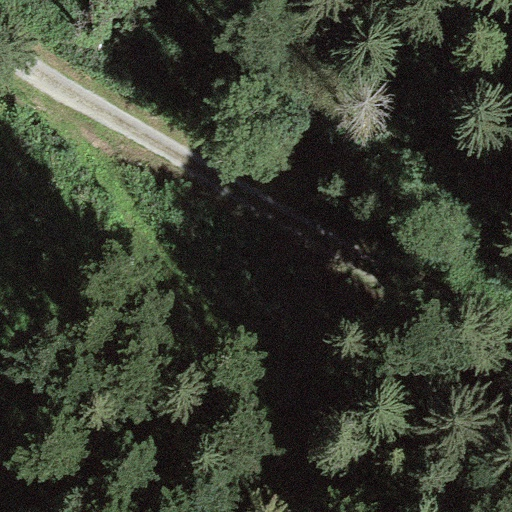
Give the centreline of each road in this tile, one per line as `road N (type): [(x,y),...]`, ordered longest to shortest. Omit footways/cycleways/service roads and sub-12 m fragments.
road 1 (track): [(0,34),(511,343)]
road 2 (track): [(343,511),(0,40)]
